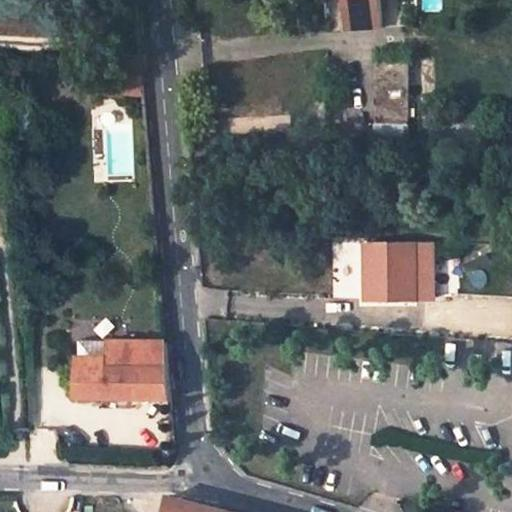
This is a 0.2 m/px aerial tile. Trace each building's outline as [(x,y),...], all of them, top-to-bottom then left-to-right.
[(379,0),(346,0),(348,28),(381,28),(379,0)] [(126,55),(125,74),(144,75),(142,57),(126,55)] [(430,126),(430,58),(408,58),(382,57),(381,130),(415,131),(430,131),(430,126)] [(122,91),(145,93),(144,75),(125,74),(120,74),(122,91)] [(344,80),(330,80),(330,105),(345,105),(344,80)] [(415,131),(414,156),(498,162),(499,130),(430,126),(430,131),(415,131)] [(416,246),(366,247),(365,301),(418,300),(416,246)] [(418,300),(433,300),(431,246),(416,246),(418,300)] [(171,397),(166,341),(110,340),(109,357),(95,356),(79,356),(79,396),(171,397)] [(80,340),(79,356),(95,356),(95,340),(80,340)] [(226,511),(170,498),(167,511),(226,511)]
